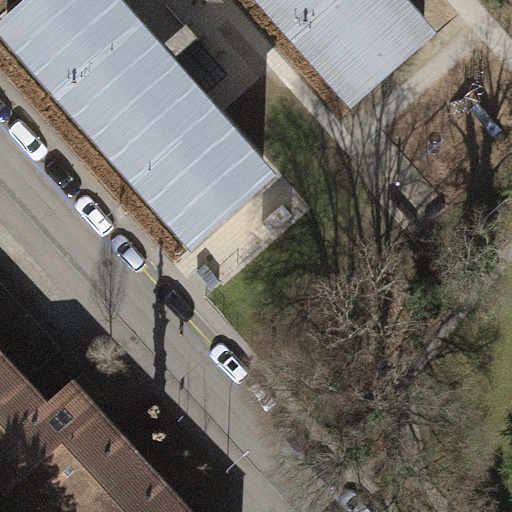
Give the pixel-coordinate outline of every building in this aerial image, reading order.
[(265,186),(99,0),(34,0),(5,27),(198,244),(265,186)] [(385,0),(267,0),(359,103),(425,45),(385,0)] [(0,377),(13,391),(22,382),(60,348),(0,282),(0,377)] [(0,377),(0,478),(10,489),(34,467),(74,511),(169,511),(85,420),(60,443),(13,391),(0,377)] [(43,406),(22,382),(13,391),(60,443),(85,420),(169,511),(189,511),(70,382),(43,406)]
